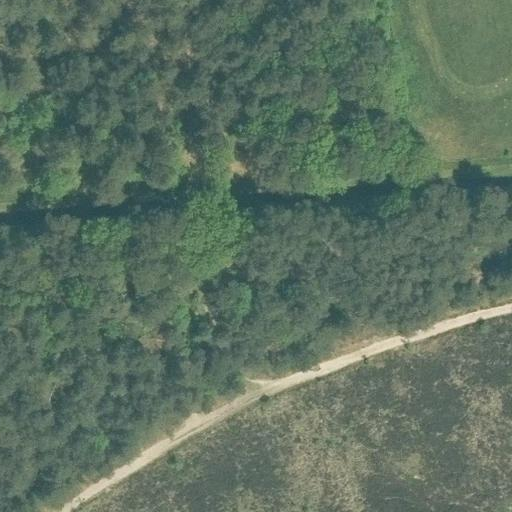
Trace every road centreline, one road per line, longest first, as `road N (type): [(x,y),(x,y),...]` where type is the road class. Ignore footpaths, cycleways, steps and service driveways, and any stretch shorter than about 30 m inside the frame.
road 1 (track): [(256,395),(511,309)]
road 2 (track): [(61,511),(256,395)]
